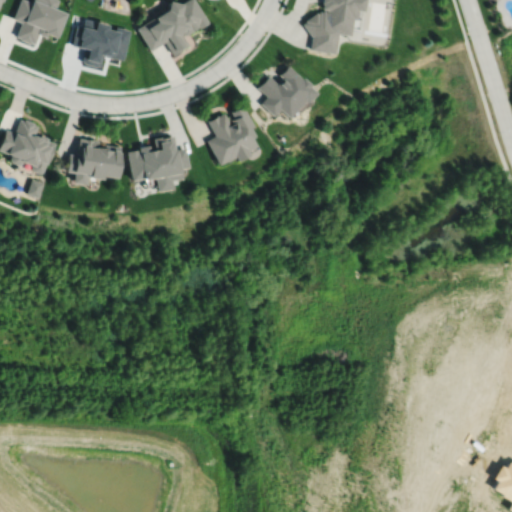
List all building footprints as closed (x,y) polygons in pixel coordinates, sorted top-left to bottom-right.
[(10,17),(16,0),(55,0),(52,8),(63,12),(53,36),(44,33),(43,36),(35,33),(31,42),(27,41),(27,42),(16,38),(17,37),(13,35),(18,21),(10,17)] [(134,27),(165,8),(167,0),(179,2),(182,0),(192,0),(206,22),(197,27),(196,26),(180,34),(186,44),(179,47),(180,48),(170,54),(162,41),(148,49),(134,27)] [(361,0),(360,10),(355,9),(353,18),(349,18),(346,34),(334,33),(331,52),(306,49),(308,35),(299,23),(302,20),(301,19),(313,11),(318,8),(318,2),(318,0),(361,0)] [(75,26),(93,30),(94,22),(104,25),(103,29),(114,31),(115,28),(125,30),(119,57),(109,54),(109,56),(103,55),(103,53),(98,52),(96,64),(92,65),(83,62),(80,60),(83,47),(71,44),(75,26)] [(284,65),(299,77),(300,76),(308,84),(307,85),(314,92),(304,102),(302,100),(285,117),(277,109),(270,115),(257,102),(263,96),(254,87),(265,74),(274,82),(279,77),(276,74),(284,65)] [(203,139),(212,134),(204,119),(214,114),(215,115),(221,112),(225,119),(230,116),(227,110),(239,105),(241,109),(242,109),(251,125),(247,127),(251,135),(248,136),(252,145),(244,149),(246,154),(234,160),(232,156),(223,160),(216,164),(203,139)] [(0,151),(0,133),(2,128),(11,132),(16,118),(20,119),(21,118),(31,122),(31,124),(35,125),(31,134),(36,136),(37,134),(44,137),(44,139),(52,142),(44,163),(42,162),(39,171),(36,172),(29,170),(27,166),(28,164),(19,160),(18,162),(17,163),(15,164),(12,163),(8,161),(6,158),(8,154),(0,151)] [(123,150),(135,148),(135,146),(145,144),(146,149),(152,148),(150,136),(157,135),(157,137),(170,135),(172,149),(182,147),(186,166),(176,168),(178,175),(179,177),(178,177),(168,179),(169,187),(154,190),(151,176),(140,178),(140,177),(129,179),(123,150)] [(76,137),(95,139),(95,146),(101,147),(101,144),(117,146),(113,176),(98,175),(98,178),(84,176),(83,182),(70,181),(71,172),(63,171),(66,153),(74,154),(76,137)] [(29,177),(40,182),(35,196),(23,192),(29,177)]
